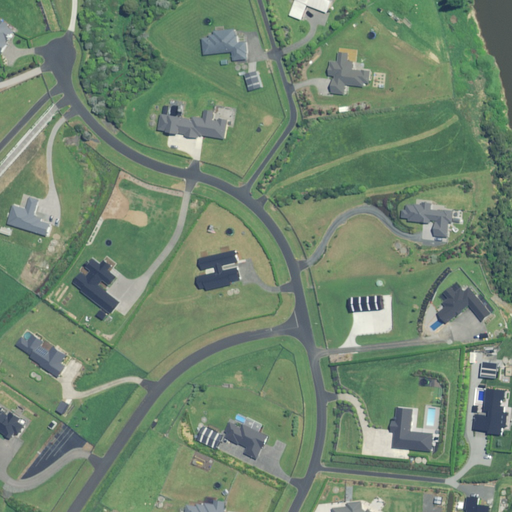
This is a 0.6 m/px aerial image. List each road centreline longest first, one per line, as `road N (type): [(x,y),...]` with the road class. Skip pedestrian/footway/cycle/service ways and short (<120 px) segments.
road 1 (residential): [(304,325),(294,271),(263,215),(226,187),(115,144),(80,110),(60,58)]
road 2 (residential): [(71,511),(170,375),(226,341),(304,325)]
road 3 (residential): [(293,511),(319,439),(304,325)]
